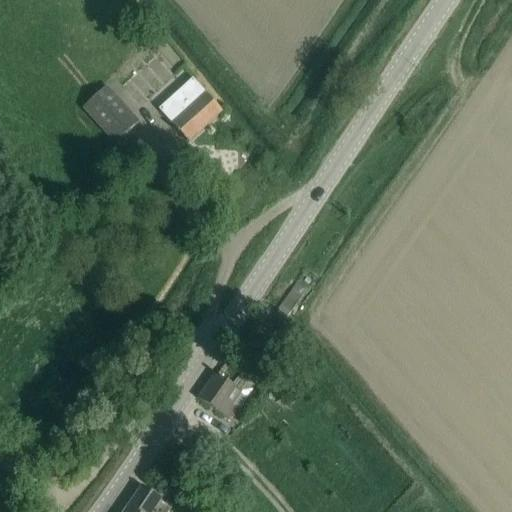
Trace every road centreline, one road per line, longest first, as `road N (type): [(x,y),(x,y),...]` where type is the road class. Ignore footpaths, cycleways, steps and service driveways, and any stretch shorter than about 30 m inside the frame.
road 1 (tertiary): [(209,350),(444,0)]
road 2 (residential): [(60,511),(188,351),(209,350)]
road 3 (tertiary): [(104,511),(209,350)]
